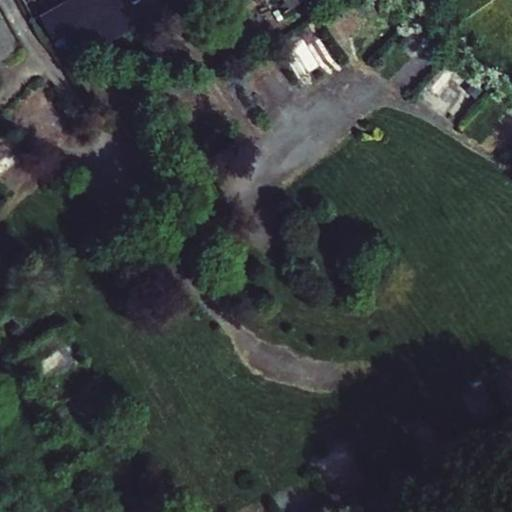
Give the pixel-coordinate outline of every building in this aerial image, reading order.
[(118,0),(71,0),(39,17),(66,66),(135,29),(118,0)] [(244,0),(195,29),(211,57),(287,11),(280,0),(244,0)] [(280,0),(287,11),(306,0),(280,0)] [(326,16),(340,42),(367,28),(353,2),(326,16)] [(0,19),(0,62),(18,52),(0,19)] [(291,49),(304,74),(333,59),(319,34),(291,49)] [(297,166),(281,178),(294,195),(310,184),(297,166)] [(0,267),(9,262),(0,246),(0,267)] [(28,354),(41,378),(67,363),(53,340),(28,354)] [(350,450),(318,467),(336,502),(368,486),(350,450)]
